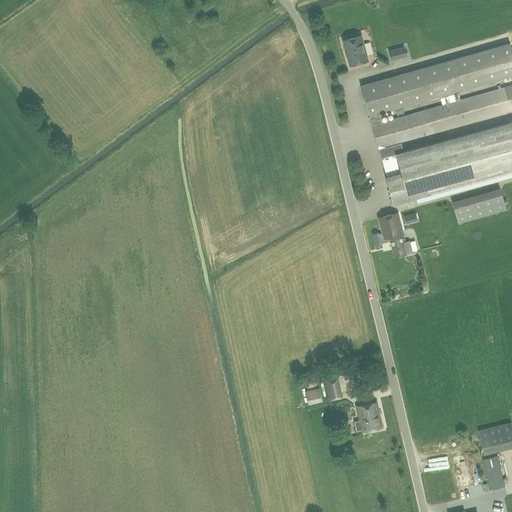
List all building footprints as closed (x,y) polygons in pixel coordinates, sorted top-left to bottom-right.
[(343,39),(350,64),(368,60),(361,34),(343,39)] [(511,57),(508,44),(361,85),(381,157),(393,202),(511,169),(511,123),(396,155),(393,144),(511,110),(511,84),(382,121),(379,112),(511,75),(511,57)] [(382,54),(389,52),(387,44),(380,46),(382,54)] [(496,175),(498,181),(507,178),(505,172),(496,175)] [(506,209),(501,189),(453,203),(458,222),(506,209)] [(398,211),(378,216),(383,234),(382,235),(381,233),(379,233),(378,231),(372,233),(376,248),(382,246),(381,242),(389,240),(394,257),(413,253),(410,240),(406,241),(398,211)] [(338,377),(324,381),(329,401),(343,398),(338,377)] [(308,405),(322,401),(319,387),(305,391),(308,405)] [(377,402),(356,406),(362,432),(382,427),(377,402)] [(511,429),(510,422),(477,430),(482,448),(511,440),(511,429)] [(495,447),(480,451),(490,490),(504,486),(495,447)] [(449,455),(458,494),(481,489),(475,462),(467,464),(464,452),(449,455)] [(488,508),(511,501),(511,493),(486,500),(488,508)]
